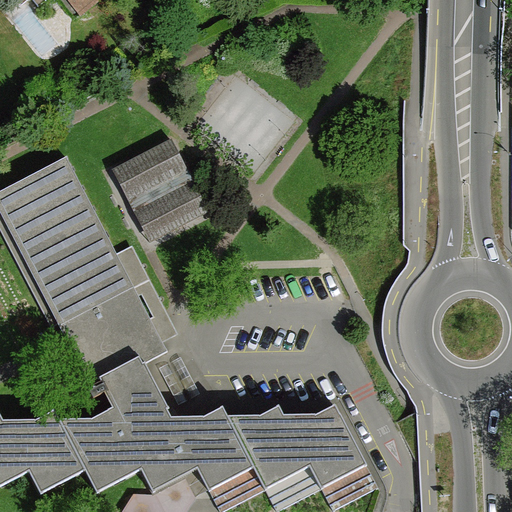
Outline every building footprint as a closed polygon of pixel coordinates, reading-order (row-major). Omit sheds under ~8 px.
[(101,0),(69,0),(82,16),(101,0)] [(179,142),(120,168),(159,247),(217,218),(179,142)] [(68,159),(0,194),(0,208),(64,328),(135,289),(68,159)] [(125,419),(0,422),(0,495),(34,478),(48,499),(93,478),(104,497),(150,478),(160,494),(193,481),(205,475),(219,494),(265,475),(278,497),(318,472),(332,497),(377,472),(345,414),(186,421),(155,367),(175,357),(140,290),(65,331),(95,391),(108,384),(125,419)] [(195,511),(204,501),(193,481),(160,494),(139,497),(130,511),(195,511)]
